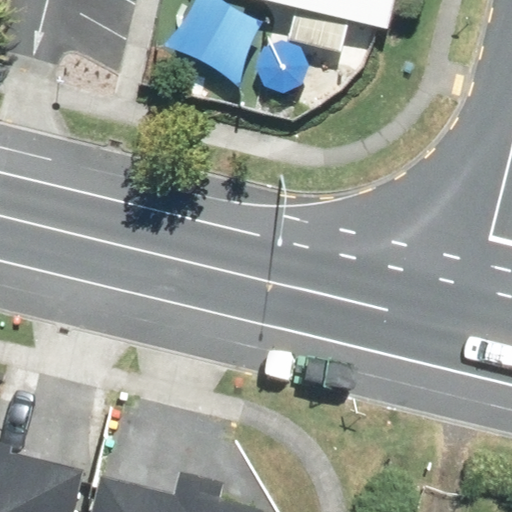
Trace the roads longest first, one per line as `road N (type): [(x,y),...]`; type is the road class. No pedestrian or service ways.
road 1 (secondary): [(0,203),(469,320)]
road 2 (residential): [(469,320),(511,148)]
